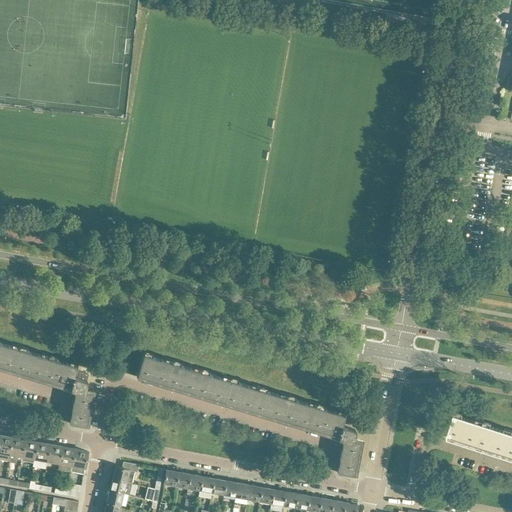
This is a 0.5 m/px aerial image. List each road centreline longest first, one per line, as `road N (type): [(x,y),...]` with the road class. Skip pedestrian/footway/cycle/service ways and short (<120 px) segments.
road 1 (secondary): [(400,327),(0,252)]
road 2 (secondary): [(0,281),(396,353)]
road 3 (unclassified): [(326,481),(332,456),(322,443),(120,383),(107,395),(99,440)]
road 4 (unclassified): [(412,263),(460,0)]
road 5 (unclassified): [(326,481),(99,440)]
road 6 (unclassified): [(412,496),(420,453),(432,444),(511,469)]
road 7 (unclassified): [(371,489),(396,353)]
